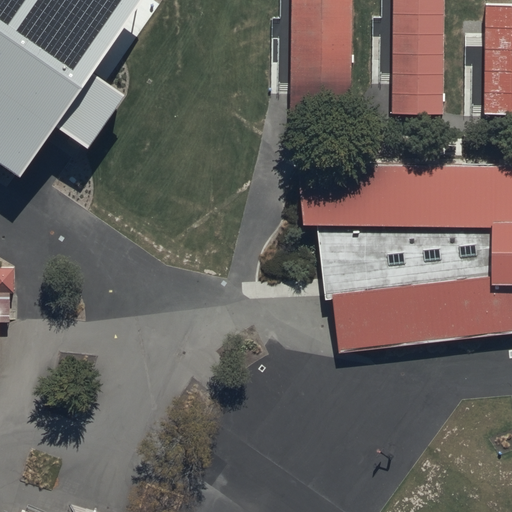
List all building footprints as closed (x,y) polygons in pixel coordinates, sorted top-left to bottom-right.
[(0,0),(0,151),(17,163),(126,0),(0,0)] [(354,0),(293,0),(292,112),(353,114),(354,0)] [(447,0),(394,0),(393,115),(445,117),(447,0)] [(511,16),(489,17),(487,120),(511,119),(511,16)] [(487,219),(486,269),(328,288),(329,295),(335,348),(511,326),(511,161),(295,160),(301,218),(313,218),(487,219)] [(11,264),(0,264),(0,318),(6,319),(6,291),(10,291),(11,264)] [(504,511),(289,360),(247,419),(238,413),(203,462),(268,508),(274,499),(293,511),(296,511),(310,493),(336,511),(504,511)] [(12,511),(48,511),(16,502),(12,511)]
